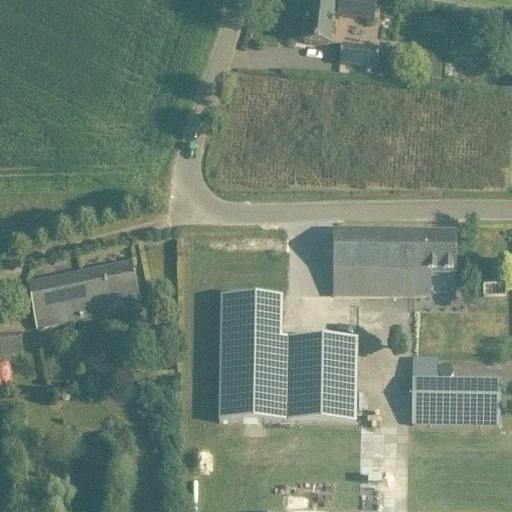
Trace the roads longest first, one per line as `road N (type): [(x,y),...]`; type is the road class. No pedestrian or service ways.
road 1 (unclassified): [(511,191),(337,185),(165,195),(236,0)]
road 2 (unknown): [(0,240),(165,195)]
